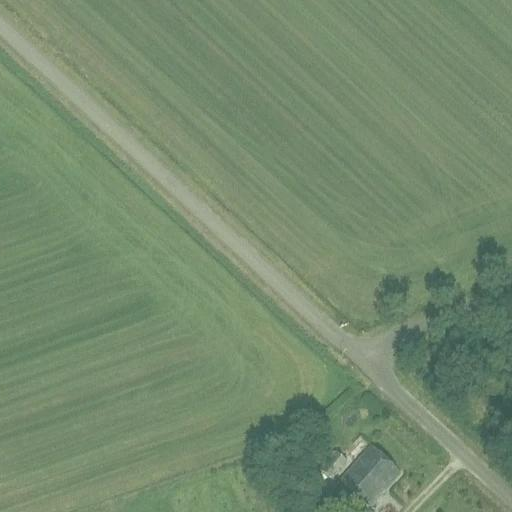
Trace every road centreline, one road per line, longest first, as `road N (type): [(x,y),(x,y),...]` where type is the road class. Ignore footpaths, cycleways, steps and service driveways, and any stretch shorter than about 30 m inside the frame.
road 1 (unclassified): [(361,360),(0,26)]
road 2 (unclassified): [(511,501),(361,360)]
road 3 (unclassified): [(361,360),(407,333),(511,297)]
